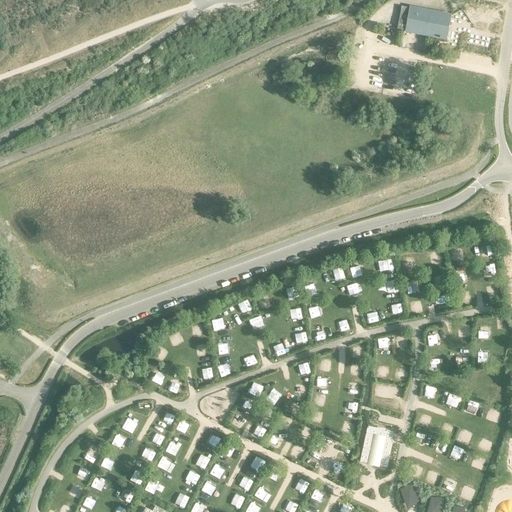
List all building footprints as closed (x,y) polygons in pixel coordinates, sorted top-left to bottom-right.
[(449,28),(451,16),(401,7),(397,30),(446,39),(449,28)] [(379,468),(386,469),(393,439),(394,432),(367,426),(359,463),(367,465),(373,436),(385,438),(379,468)] [(385,438),(373,436),(367,465),(374,466),(379,468),(385,438)] [(407,511),(419,502),(410,485),(399,493),(407,511)] [(441,511),(443,500),(429,500),(426,511),(441,511)]
